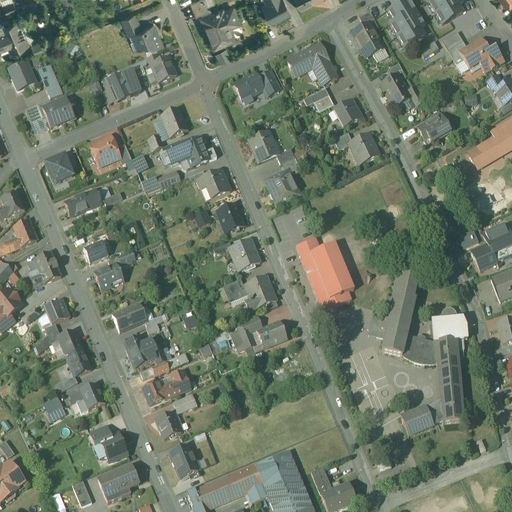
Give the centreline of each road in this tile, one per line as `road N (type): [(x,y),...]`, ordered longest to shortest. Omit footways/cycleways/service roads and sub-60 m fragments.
road 1 (residential): [(511,450),(466,295),(403,155),(326,19)]
road 2 (residential): [(380,511),(203,84)]
road 3 (residential): [(172,511),(24,159)]
road 4 (residential): [(203,84),(24,159)]
road 5 (residential): [(326,19),(203,84)]
